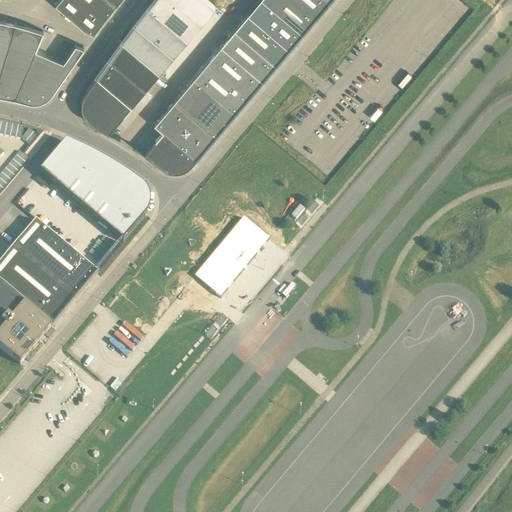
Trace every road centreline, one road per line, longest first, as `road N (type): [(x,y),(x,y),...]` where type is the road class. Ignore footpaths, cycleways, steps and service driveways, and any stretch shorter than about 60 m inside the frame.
road 1 (unclassified): [(0,410),(176,198)]
road 2 (unclassified): [(176,198),(345,0)]
road 3 (unclassified): [(50,120),(118,153),(176,198)]
